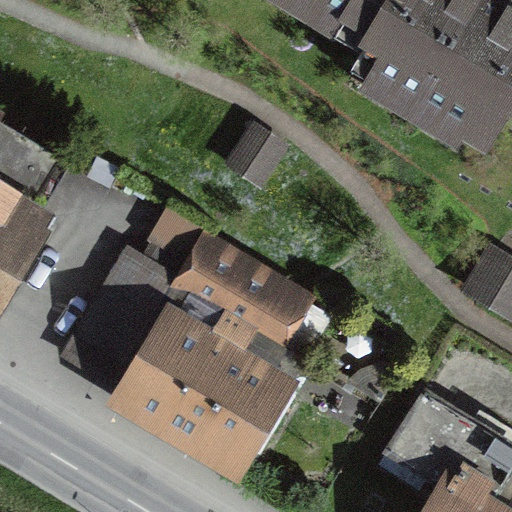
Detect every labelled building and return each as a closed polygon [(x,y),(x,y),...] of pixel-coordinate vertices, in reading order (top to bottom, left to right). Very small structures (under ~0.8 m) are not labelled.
[(373,32),(374,32),(393,0),(295,0),(296,2),(329,22),(345,15),(373,32)] [(393,0),(374,32),(373,32),(357,57),(396,80),(396,97),(430,118),(445,110),(484,133),(511,87),(511,6),(501,0),(393,0)] [(281,146),(255,129),(233,163),(258,180),(281,146)] [(0,290),(34,234),(0,212),(0,290)] [(70,348),(132,385),(169,323),(189,291),(183,287),(194,265),(153,240),(140,261),(127,253),(70,348)] [(194,265),(183,287),(189,291),(276,343),(298,307),(202,250),(194,265)] [(511,264),(492,253),(471,287),(511,311),(511,264)] [(279,388),(169,323),(132,385),(126,395),(152,411),(150,415),(235,461),(279,388)] [(506,511),(490,502),(511,467),(511,451),(421,394),(385,451),(448,489),(434,511),(506,511)]
